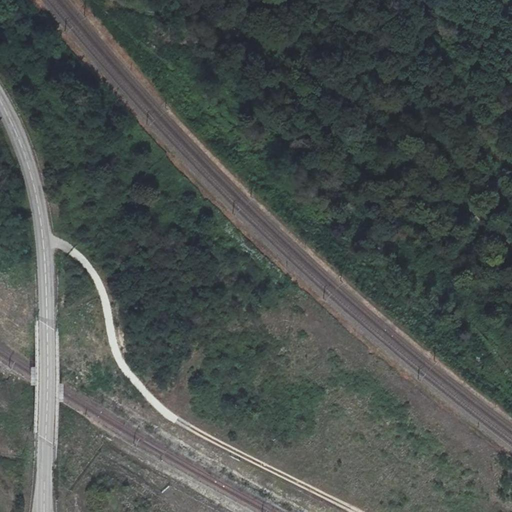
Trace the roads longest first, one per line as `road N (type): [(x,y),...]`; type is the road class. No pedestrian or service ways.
road 1 (track): [(354,511),(205,436),(149,396),(116,353),(96,276),(72,249),(43,238)]
road 2 (tertiary): [(44,511),(43,238),(29,166),(0,99)]
road 3 (track): [(511,248),(311,71),(279,24),(273,0)]
